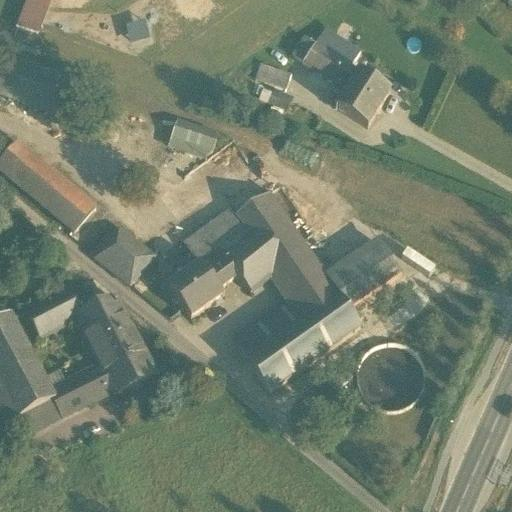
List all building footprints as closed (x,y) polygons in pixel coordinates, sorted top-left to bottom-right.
[(38,37),(51,0),(26,0),(16,29),(38,37)] [(130,45),(147,40),(142,22),(125,27),(130,45)] [(321,34),(312,48),(348,71),(356,57),(321,34)] [(291,59),(301,65),(308,55),(303,52),(308,45),(302,42),(291,59)] [(355,76),(348,71),(312,48),(308,45),(303,52),(308,55),(301,65),(344,93),(355,76)] [(0,67),(0,106),(49,125),(65,84),(3,60),(0,67)] [(253,83),(284,94),(290,78),(259,66),(253,83)] [(332,112),(365,134),(388,97),(355,76),(344,93),(332,112)] [(267,108),(286,114),(291,100),(272,94),(267,108)] [(171,142),(212,155),(218,136),(178,123),(171,142)] [(212,155),(171,142),(168,152),(203,164),(212,155)] [(0,165),(0,175),(72,236),(93,212),(16,147),(0,165)] [(359,332),(347,313),(329,287),(268,197),(237,218),(234,212),(218,222),(203,233),(203,232),(196,237),(184,246),(198,266),(201,270),(202,269),(218,293),(236,280),(248,296),(267,281),(287,308),(299,324),(245,361),(269,395),(359,332)] [(94,261),(129,289),(153,260),(117,233),(94,261)] [(383,252),(329,287),(347,313),(400,278),(383,252)] [(166,288),(169,292),(201,270),(198,266),(166,288)] [(169,292),(189,322),(222,298),(218,293),(202,269),(201,270),(169,292)] [(25,315),(39,343),(76,324),(75,323),(80,320),(67,293),(25,315)] [(112,396),(114,400),(155,380),(146,363),(151,361),(144,349),(140,351),(116,303),(80,320),(75,323),(76,324),(90,353),(99,371),(102,376),(112,396)] [(245,362),(245,361),(299,324),(287,308),(233,347),(245,362)] [(8,317),(0,321),(0,388),(17,422),(52,404),(53,404),(49,396),(42,382),(8,317)] [(399,349),(386,347),(373,351),(362,360),(356,372),(354,385),(358,398),(367,409),(379,415),(392,417),(405,413),(416,404),(422,392),(424,379),(420,366),(411,355),(399,349)] [(99,371),(90,376),(92,381),(102,376),(99,371)] [(58,374),(42,382),(49,396),(62,389),(65,388),(58,374)] [(62,389),(75,414),(112,396),(102,376),(92,381),(90,376),(65,388),(62,389)] [(0,431),(17,422),(0,388),(0,431)] [(62,389),(49,396),(53,404),(52,404),(61,421),(75,414),(62,389)] [(17,422),(28,443),(63,425),(61,421),(52,404),(17,422)]
